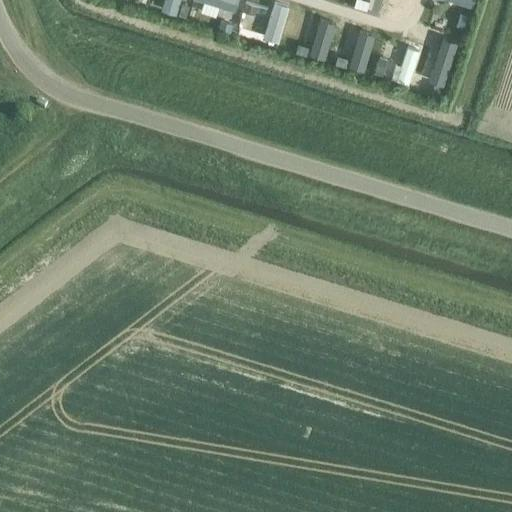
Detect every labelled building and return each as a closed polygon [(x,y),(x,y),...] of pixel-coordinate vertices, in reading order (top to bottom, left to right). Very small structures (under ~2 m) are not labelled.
[(181,1),(177,13),(185,16),(189,4),(181,1)] [(245,1),(242,10),(254,13),(257,5),(245,1)] [(190,6),(186,18),(194,20),(198,8),(190,6)] [(460,11),(456,24),(465,27),(469,14),(460,11)] [(223,16),(220,28),(228,30),(231,18),(223,16)] [(285,31),(282,42),(295,46),(298,35),(285,31)] [(401,69),(414,71),(422,37),(409,34),(401,69)] [(333,47),(330,57),(339,60),(343,49),(333,47)] [(379,57),(374,71),(382,74),(387,59),(379,57)] [(420,81),(417,90),(429,94),(432,86),(420,81)] [(42,99),(39,103),(46,109),(49,104),(42,99)]
